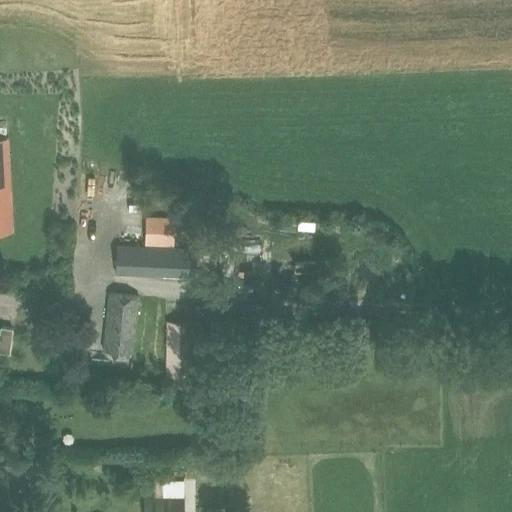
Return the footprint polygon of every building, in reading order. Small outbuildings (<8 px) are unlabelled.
[(0,193),(10,193),(9,167),(0,167),(0,193)] [(143,212),(143,200),(128,200),(128,212),(143,212)] [(0,239),(16,240),(17,215),(0,213),(0,239)] [(174,243),(174,218),(146,218),(146,243),(174,243)] [(28,251),(43,243),(33,223),(18,231),(28,251)] [(197,247),(117,244),(116,272),(196,275),(197,247)] [(46,271),(68,272),(69,259),(22,258),(21,286),(45,287),(46,271)] [(139,295),(109,292),(103,349),(133,352),(139,295)] [(167,321),(166,379),(190,379),(191,379),(191,324),(191,321),(167,321)] [(20,462),(0,463),(0,498),(21,497),(20,462)] [(143,496),(143,511),(184,511),(184,495),(143,496)]
